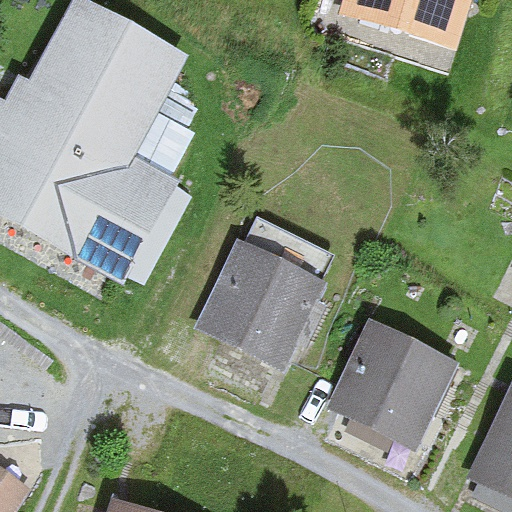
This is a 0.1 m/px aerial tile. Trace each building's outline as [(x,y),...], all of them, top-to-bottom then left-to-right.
[(363,0),(360,8),(457,39),(469,0),(363,0)] [(76,27),(22,126),(0,114),(0,210),(141,287),(189,199),(166,187),(169,183),(159,178),(182,136),(146,116),(167,76),(76,27)] [(259,230),(210,327),(278,361),(291,336),(305,343),(319,315),(305,307),(327,264),(259,230)] [(342,405),(410,440),(442,377),(374,343),(342,405)] [(506,511),(511,511),(511,414),(481,476),(488,479),(478,498),(506,511)] [(0,511),(6,511),(19,495),(0,481),(0,511)]
